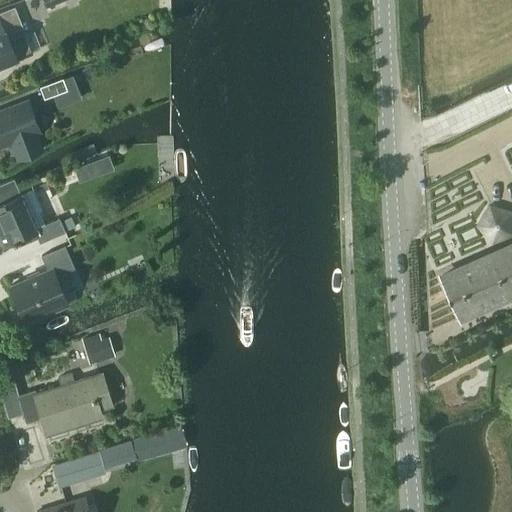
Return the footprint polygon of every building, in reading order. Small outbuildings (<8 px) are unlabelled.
[(25,32),(14,6),(0,11),(0,66),(17,59),(32,53),(23,33),(25,32)] [(44,98),(66,90),(62,78),(39,87),(44,98)] [(0,111),(0,146),(11,143),(17,159),(41,150),(35,134),(39,132),(27,101),(0,111)] [(101,159),(101,163),(104,166),(107,167),(111,167),(114,165),(116,161),(115,157),(113,154),(109,152),(105,153),(102,155),(101,159)] [(13,178),(0,183),(0,242),(2,242),(4,246),(34,232),(40,243),(76,227),(71,217),(61,221),(59,218),(45,224),(40,214),(37,213),(30,216),(20,194),(13,178)] [(492,244),(511,234),(511,231),(510,212),(490,206),(478,225),(492,244)] [(461,317),(511,294),(511,244),(443,276),(461,317)] [(25,323),(67,304),(56,276),(74,268),(65,245),(40,256),(47,270),(11,286),(25,323)] [(100,334),(81,339),(88,364),(115,356),(110,338),(101,339),(100,334)] [(73,383),(71,374),(57,378),(60,388),(35,395),(33,390),(17,395),(25,423),(42,418),(46,433),(100,416),(98,408),(110,405),(100,375),(73,383)] [(181,448),(186,446),(180,426),(135,439),(141,460),(181,448)] [(98,473),(92,453),(53,466),(59,485),(98,473)] [(53,508),(39,511),(86,511),(82,501),(54,510),(53,508)]
